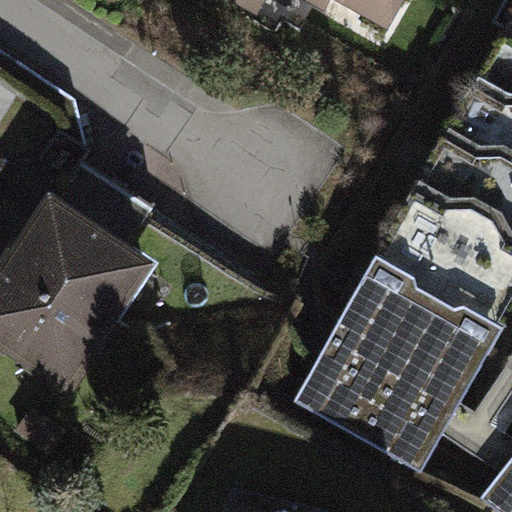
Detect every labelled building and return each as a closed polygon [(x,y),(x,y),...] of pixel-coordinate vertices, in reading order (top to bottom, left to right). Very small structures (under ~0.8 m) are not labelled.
[(206,0),(264,34),(284,0),(290,0),(397,63),(433,0),(206,0)] [(511,323),(511,43),(300,410),(422,480),(511,323)] [(165,293),(53,217),(0,294),(0,363),(79,418),(165,293)] [(511,511),(511,484),(492,510),(494,511),(511,511)] [(286,511),(233,500),(228,511),(286,511)]
